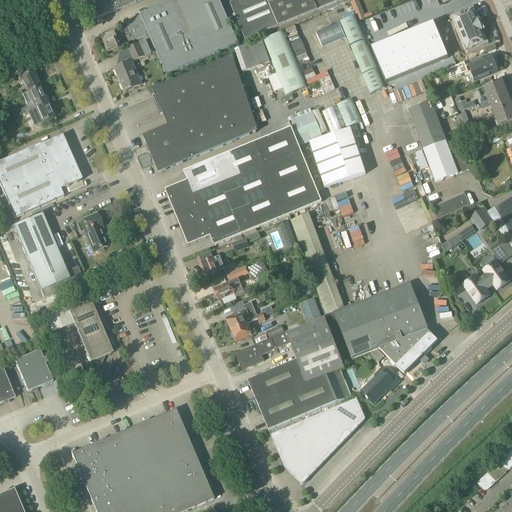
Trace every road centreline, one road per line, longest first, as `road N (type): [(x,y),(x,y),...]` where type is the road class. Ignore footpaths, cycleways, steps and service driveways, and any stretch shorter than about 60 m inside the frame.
road 1 (residential): [(218,373),(57,0)]
road 2 (residential): [(312,511),(511,317)]
road 3 (primary): [(511,350),(347,511)]
road 4 (primary): [(383,511),(511,380)]
road 5 (residential): [(69,437),(218,373)]
road 6 (residential): [(281,511),(218,373)]
road 7 (unknown): [(137,184),(277,131)]
